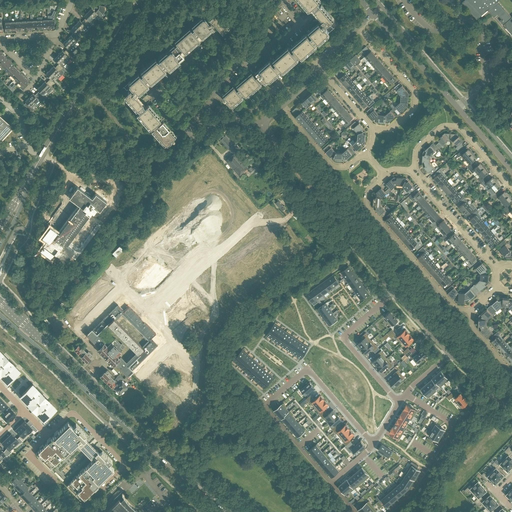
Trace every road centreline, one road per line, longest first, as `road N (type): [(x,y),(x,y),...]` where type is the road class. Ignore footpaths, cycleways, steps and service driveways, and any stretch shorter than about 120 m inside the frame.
road 1 (residential): [(372,444),(309,371),(264,405),(330,484)]
road 2 (secondary): [(26,187),(137,0)]
road 3 (residential): [(393,291),(261,126)]
road 4 (residential): [(511,172),(372,13)]
road 5 (residential): [(468,312),(366,206),(369,188),(384,175)]
road 6 (residential): [(196,118),(235,65),(253,61),(298,25),(281,0)]
road 7 (residential): [(387,511),(451,424),(406,395)]
road 8 (residential): [(399,401),(341,338),(393,291)]
road 9 (residential): [(511,189),(457,127),(443,126),(417,146),(412,170)]
road 10 (residential): [(357,26),(414,92),(413,108),(399,121),(373,129)]
road 11 (residential): [(153,449),(202,393),(202,367),(174,339)]
road 12 (residential): [(497,268),(412,170)]
road 13 (residential): [(263,249),(174,339)]
road 14 (residential): [(121,285),(206,192)]
